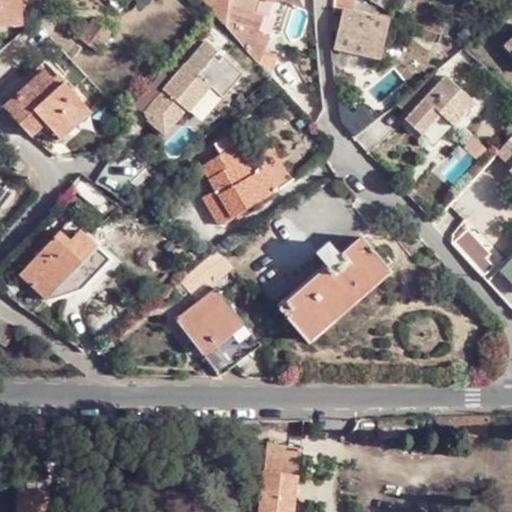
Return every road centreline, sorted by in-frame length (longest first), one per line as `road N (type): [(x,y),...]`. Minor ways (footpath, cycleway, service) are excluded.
road 1 (residential): [(511,395),(100,388)]
road 2 (residential): [(511,325),(328,126),(320,0)]
road 3 (residential): [(100,388),(94,372),(0,305)]
road 4 (unknown): [(37,389),(45,511)]
